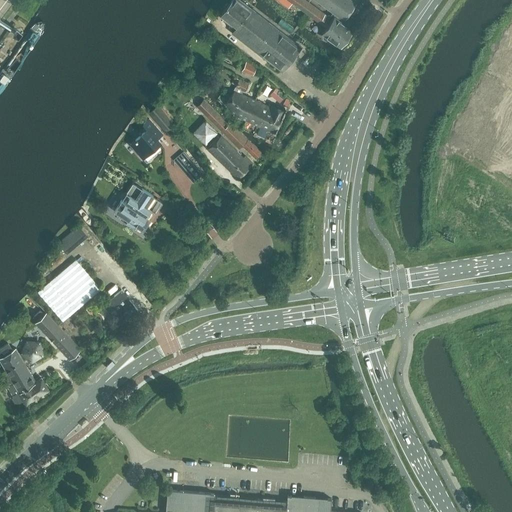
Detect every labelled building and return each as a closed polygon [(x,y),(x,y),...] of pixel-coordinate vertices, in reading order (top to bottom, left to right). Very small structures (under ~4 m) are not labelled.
[(232,32),(283,71),(302,46),(241,0),(231,0),(221,14),(237,26),(232,32)] [(339,18),(332,12),(330,15),(329,14),(328,15),(307,0),(279,0),(289,7),(292,2),(326,27),(322,33),(323,34),(323,37),(326,39),(330,38),(341,46),(353,29),(338,19),(339,18)] [(316,0),(333,12),(332,12),(339,18),(340,17),(344,19),(356,2),(352,0),(316,0)] [(247,60),(243,69),(253,74),(257,65),(247,60)] [(242,94),(244,90),(245,91),(249,82),(239,78),(235,86),(234,90),(234,91),(226,103),(236,115),(260,126),(257,134),(265,137),(268,130),(275,133),(285,109),(270,103),(269,106),(242,94)] [(197,105),(239,148),(243,145),(256,157),(261,152),(230,121),(228,123),(219,113),(204,98),(197,105)] [(132,135),(122,144),(131,154),(136,150),(143,158),(161,142),(157,138),(163,133),(150,118),(144,123),(149,128),(136,139),(132,135)] [(245,155),(244,157),(221,135),(208,148),(239,177),(253,162),(245,155)] [(191,158),(184,150),(174,159),(180,167),(191,158)] [(204,173),(197,166),(187,175),(193,182),(204,173)] [(117,207),(114,210),(118,213),(129,220),(126,223),(134,228),(136,225),(143,230),(148,222),(150,220),(146,217),(152,209),(147,206),(154,195),(142,187),(137,184),(130,194),(125,202),(122,199),(117,207)] [(79,225),(58,243),(68,253),(88,236),(79,225)] [(76,258),(38,291),(63,320),(101,288),(76,258)] [(108,300),(127,323),(140,312),(122,289),(108,300)] [(41,310),(34,316),(38,320),(36,322),(70,358),(80,348),(47,312),(44,314),(41,310)] [(8,343),(0,348),(0,352),(3,356),(0,358),(0,359),(6,369),(14,382),(8,386),(13,395),(13,397),(15,401),(18,402),(24,399),(26,403),(38,396),(49,389),(42,377),(36,381),(26,364),(30,359),(31,360),(32,360),(42,354),(39,343),(39,342),(27,341),(22,352),(22,353),(27,357),(24,361),(16,348),(13,350),(8,343)] [(354,511),(331,510),(332,498),(288,494),(287,501),(236,496),(236,494),(230,493),(230,496),(215,495),(215,493),(171,489),(168,489),(165,511),(154,511),(141,511),(354,511)]
